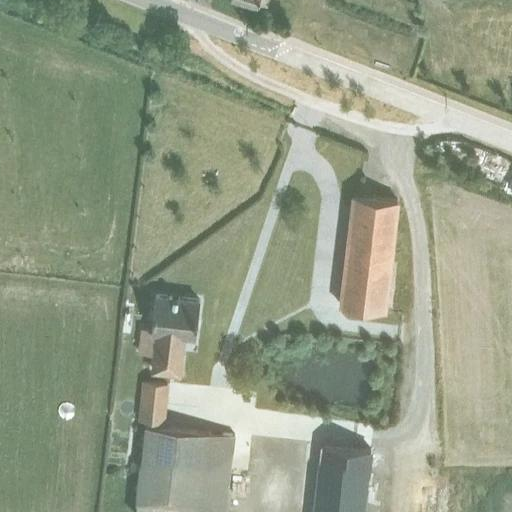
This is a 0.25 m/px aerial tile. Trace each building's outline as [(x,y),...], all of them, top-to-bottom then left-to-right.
[(180,32),(175,45),(185,49),(190,36),(180,32)] [(354,193),(341,304),(347,304),(385,309),(398,198),(354,193)] [(141,324),(140,350),(155,351),(154,371),(184,373),(186,332),(199,333),(201,292),(155,290),(153,324),(141,324)] [(141,391),(139,417),(167,420),(169,393),(171,380),(143,377),(141,391)] [(235,390),(234,400),(254,402),(255,391),(235,390)] [(145,424),(135,511),(226,511),(236,433),(209,430),(145,424)] [(321,442),(313,511),(377,511),(378,511),(367,509),(373,446),(321,442)]
